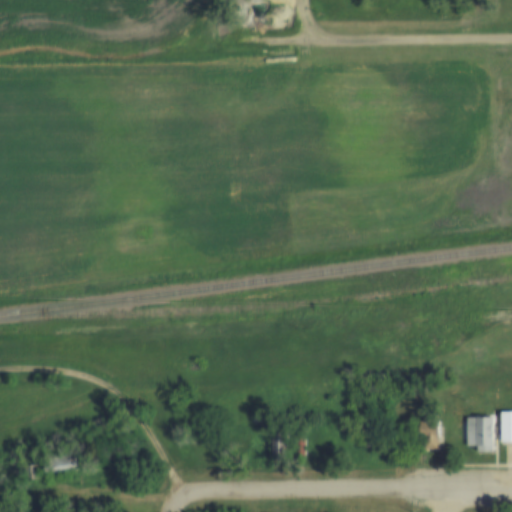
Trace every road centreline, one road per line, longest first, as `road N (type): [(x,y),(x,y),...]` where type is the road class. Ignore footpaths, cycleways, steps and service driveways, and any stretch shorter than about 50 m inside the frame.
road 1 (residential): [(447,491),(192,492)]
road 2 (track): [(0,370),(77,372),(113,386),(192,492)]
road 3 (residential): [(327,42),(511,38)]
